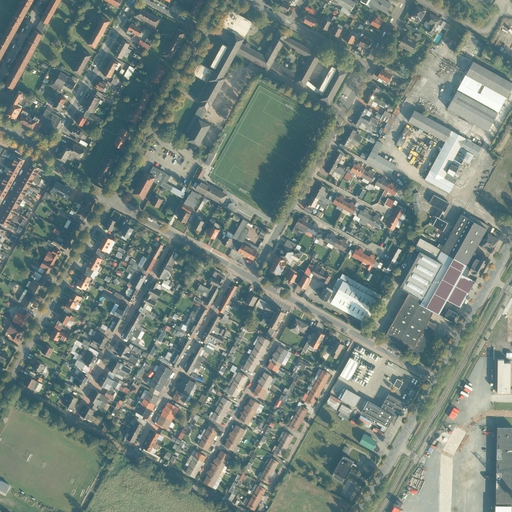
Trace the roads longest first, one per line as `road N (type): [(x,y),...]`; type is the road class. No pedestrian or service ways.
road 1 (residential): [(135,451),(73,417),(174,234)]
road 2 (residential): [(245,511),(196,485),(295,301)]
road 3 (residential): [(108,200),(0,396)]
road 4 (residential): [(135,451),(235,268)]
road 5 (residential): [(357,335),(259,511)]
road 6 (residential): [(202,29),(108,200)]
road 7 (residential): [(43,162),(133,0)]
road 8 (secondary): [(434,378),(360,511)]
